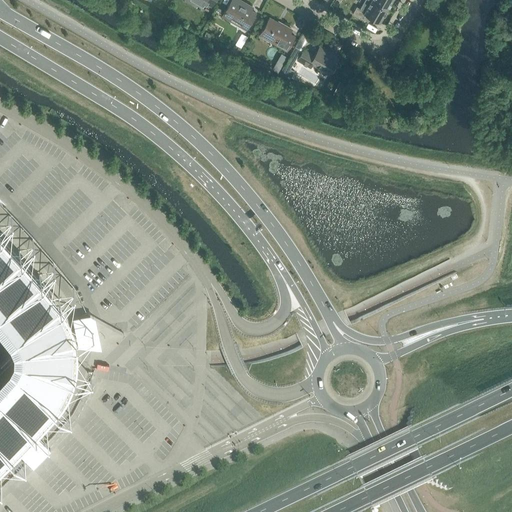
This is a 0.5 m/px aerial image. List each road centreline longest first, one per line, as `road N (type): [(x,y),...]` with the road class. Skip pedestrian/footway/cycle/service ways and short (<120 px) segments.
road 1 (trunk): [(0,38),(124,114),(215,189),(291,283),(328,356)]
road 2 (trunk): [(324,310),(266,216),(198,141),(109,74),(0,9)]
road 3 (trunk): [(511,390),(260,511)]
road 4 (trunk): [(335,511),(511,426)]
road 5 (residential): [(422,0),(390,48),(370,50),(283,0)]
road 6 (trunk): [(482,319),(369,341),(324,310)]
